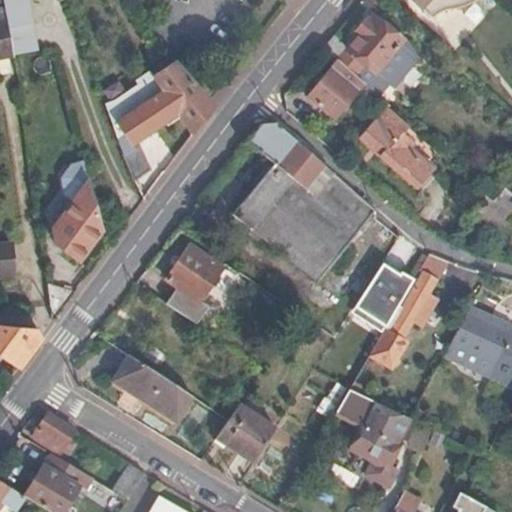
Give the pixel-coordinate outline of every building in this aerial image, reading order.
[(0,0),(5,20),(8,35),(33,29),(27,0),(0,0)] [(480,0),(410,0),(434,21),(439,17),(444,13),(450,9),(457,8),(467,6),(474,4),(479,1),(480,0)] [(355,36),(334,60),(338,64),(353,77),(364,87),(375,97),(385,86),(390,90),(417,60),(398,32),(392,35),(370,15),(353,34),(355,36)] [(5,20),(0,21),(0,58),(12,56),(11,49),(8,35),(5,20)] [(344,49),(332,39),(322,50),(334,60),(344,49)] [(364,87),(353,77),(338,64),(307,99),(334,122),(364,87)] [(176,114),(190,136),(212,108),(206,99),(174,65),(154,79),(176,114)] [(131,145),(176,114),(154,79),(152,80),(144,86),(136,92),(145,106),(138,111),(134,106),(123,113),(120,109),(114,113),(118,124),(131,145)] [(385,86),(375,97),(380,102),(390,90),(385,86)] [(434,110),(446,97),(435,87),(423,100),(434,110)] [(387,107),(359,139),(413,190),(429,174),(407,153),(413,147),(405,138),(412,130),(387,107)] [(273,123),(259,126),(245,143),(271,164),(356,232),(373,211),(355,196),(273,123)] [(124,154),(134,181),(148,171),(138,145),(124,154)] [(311,280),(356,232),(271,164),(230,214),(254,235),(256,234),(311,280)] [(101,231),(91,193),(78,186),(54,220),(55,228),(86,250),(101,231)] [(486,196),(474,211),(493,229),(511,207),(511,205),(508,202),(511,198),(511,195),(504,188),(492,201),(486,196)] [(8,244),(12,274),(16,273),(14,243),(8,244)] [(0,274),(12,274),(8,244),(0,244),(0,274)] [(164,307),(194,327),(205,310),(198,305),(209,289),(221,272),(186,248),(164,282),(175,290),(164,307)] [(446,264),(428,257),(419,273),(435,281),(446,264)] [(222,298),(238,275),(225,266),(221,272),(209,289),(222,298)] [(435,281),(419,273),(371,352),(368,357),(391,370),(407,343),(399,339),(409,321),(411,322),(421,307),(429,312),(436,300),(427,294),(435,281)] [(441,356),(511,387),(511,325),(469,307),(441,356)] [(0,325),(0,354),(17,367),(40,337),(35,329),(0,325)] [(190,399),(127,358),(111,382),(173,423),(190,399)] [(340,402),(332,417),(362,432),(352,452),(372,463),(369,469),(381,475),(405,423),(346,393),(340,402)] [(212,442),(250,467),(272,432),(236,407),(226,423),(212,442)] [(78,434),(47,414),(32,438),(47,445),(51,438),(64,446),(71,436),(75,439),(78,434)] [(403,446),(418,453),(430,429),(415,422),(403,446)] [(51,438),(47,445),(60,453),(64,446),(51,438)] [(61,511),(85,474),(50,453),(23,495),(50,511),(61,511)] [(327,474),(353,487),(359,476),(333,463),(327,474)] [(115,492),(127,499),(144,473),(140,471),(131,466),(115,492)] [(21,494),(0,481),(0,501),(9,507),(9,506),(12,507),(21,494)] [(486,511),(488,509),(464,496),(460,493),(452,507),(457,510),(455,511),(486,511)] [(180,511),(156,498),(147,511),(180,511)] [(0,501),(0,511),(5,511),(9,507),(0,501)]
